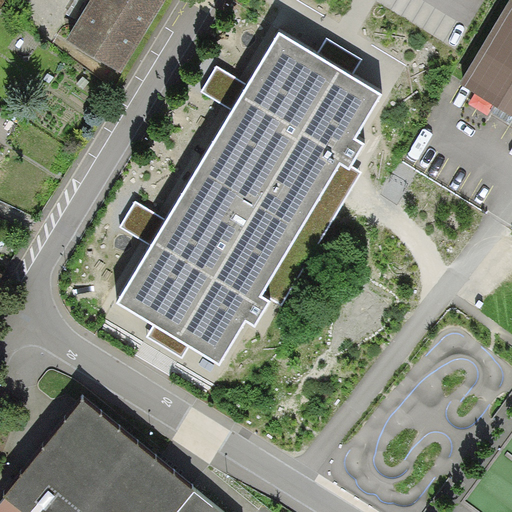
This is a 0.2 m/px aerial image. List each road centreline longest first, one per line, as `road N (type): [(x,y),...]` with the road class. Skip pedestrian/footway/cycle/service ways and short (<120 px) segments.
road 1 (residential): [(17,311),(332,511)]
road 2 (residential): [(205,0),(17,311)]
